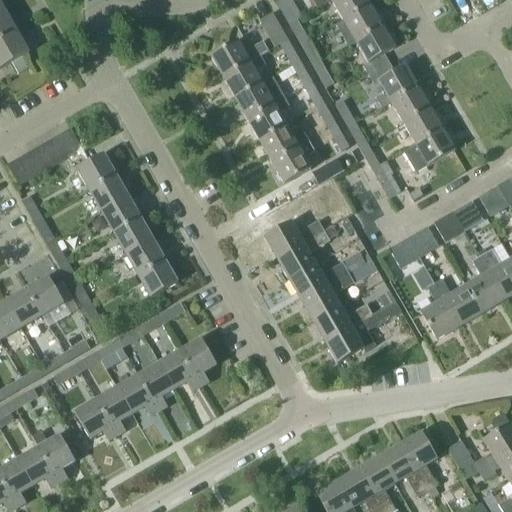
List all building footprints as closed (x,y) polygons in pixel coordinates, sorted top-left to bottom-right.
[(289,27),(296,22),(302,19),(290,0),(283,0),(276,4),(289,27)] [(317,10),(331,2),(333,0),(311,0),(317,10)] [(370,7),(365,0),(333,0),(331,2),(343,23),(370,7)] [(382,28),(370,7),(343,23),(335,27),(347,48),(355,44),(382,28)] [(3,10),(0,12),(0,41),(16,32),(3,10)] [(280,46),(287,42),(272,15),(260,22),(275,49),(280,46)] [(296,22),(289,27),(300,47),(308,43),(296,22)] [(395,50),(382,28),(355,44),(368,65),(363,68),(368,77),(389,65),(384,56),(395,50)] [(0,70),(28,55),(16,32),(0,41),(0,70)] [(287,42),(280,46),(292,68),(299,63),(287,42)] [(244,54),(237,43),(210,58),(223,80),(260,58),(268,54),(262,43),(244,54)] [(308,43),(300,47),(313,69),(320,64),(308,43)] [(235,101),(262,86),(254,73),(265,67),(260,58),(223,80),(235,101)] [(299,63),(292,68),(304,89),(312,85),(299,63)] [(333,86),(320,64),(313,69),(325,90),(333,86)] [(378,83),(385,95),(376,101),(381,111),(391,105),(391,104),(417,89),(405,67),(394,73),(389,65),(368,77),(373,86),(378,83)] [(273,79),(262,86),(235,101),(247,122),(284,100),(279,91),(273,79)] [(312,85),(304,89),(316,111),(324,106),(312,85)] [(391,104),(391,105),(403,125),(430,110),(417,89),(391,104)] [(259,143),(286,128),(279,115),(290,109),(284,100),(247,122),(259,143)] [(348,129),(355,125),(343,103),(335,108),(348,129)] [(324,106),(316,111),(328,132),(336,127),(324,106)] [(403,125),(415,146),(442,131),(430,110),(403,125)] [(355,125),(348,129),(360,151),(367,146),(355,125)] [(348,149),(336,127),(328,132),(341,153),(348,149)] [(303,134),(293,140),(286,128),(259,143),(271,164),(298,149),(308,143),(303,134)] [(60,137),(71,157),(82,152),(70,131),(60,137)] [(442,131),(415,146),(415,147),(403,154),(416,175),(428,168),(455,152),(442,131)] [(60,137),(49,143),(61,163),(71,157),(60,137)] [(49,143),(38,149),(50,169),(61,163),(49,143)] [(308,143),(298,149),(271,164),(284,186),(310,171),(304,160),(314,154),(308,143)] [(367,146),(360,151),(372,172),(379,167),(367,146)] [(38,149),(28,155),(40,175),(50,169),(38,149)] [(28,155),(17,161),(29,181),(40,175),(28,155)] [(89,193),(116,178),(103,156),(76,171),(89,193)] [(344,173),(337,160),(311,175),(319,188),(344,173)] [(19,187),(29,181),(17,161),(7,166),(19,187)] [(380,168),(379,167),(372,172),(388,201),(401,194),(384,165),(380,168)] [(116,178),(89,193),(101,214),(128,199),(116,178)] [(511,188),(508,181),(497,188),(509,207),(510,209),(511,207),(511,188)] [(509,207),(497,188),(478,199),(490,219),(509,207)] [(21,203),(34,225),(42,220),(29,198),(21,203)] [(128,199),(101,214),(113,235),(140,220),(128,199)] [(453,214),(464,234),(483,223),(471,203),(453,214)] [(445,245),(464,234),(453,214),(434,225),(445,245)] [(42,220),(34,225),(46,246),(54,241),(42,220)] [(140,220),(113,235),(126,257),(152,241),(140,220)] [(276,261),(324,233),(318,223),(297,235),(291,224),(264,239),(276,261)] [(333,228),(324,233),(328,241),(337,236),(333,228)] [(427,229),(408,240),(419,260),(438,249),(427,229)] [(276,261),(288,281),(315,266),(309,255),(329,243),(328,241),(324,233),(276,261)] [(419,260),(408,240),(389,251),(401,271),(419,260)] [(54,241),(46,246),(58,267),(66,263),(54,241)] [(126,257),(138,278),(165,263),(152,241),(126,257)] [(491,252),(486,255),(479,259),(504,302),(511,297),(511,264),(510,261),(500,267),(491,252)] [(322,277),(319,273),(315,266),(288,281),(301,302),(348,275),(356,270),(364,266),(365,265),(359,255),(342,265),(322,277)] [(471,263),(477,273),(481,279),(465,288),(482,315),(504,302),(479,259),(471,263)] [(364,266),(356,270),(362,280),(374,273),(377,272),(371,262),(365,265),(364,266)] [(78,284),(66,263),(58,267),(71,288),(78,284)] [(177,285),(170,273),(165,263),(138,278),(150,300),(177,285)] [(354,285),(348,275),(301,302),(313,323),(340,308),(333,297),(354,285)] [(26,291),(41,318),(63,305),(48,279),(26,291)] [(434,285),(459,328),(482,315),(465,288),(450,296),(441,281),(434,285)] [(83,310),(91,305),(78,284),(71,288),(83,310)] [(459,328),(434,285),(427,289),(436,305),(420,314),(437,342),(459,328)] [(26,291),(5,304),(20,330),(41,318),(26,291)] [(389,292),(378,299),(385,310),(395,303),(389,292)] [(376,348),(367,333),(378,327),(378,328),(402,315),(395,303),(385,310),(372,317),(325,344),(337,366),(363,351),(365,354),(376,348)] [(5,304),(0,306),(0,342),(20,330),(5,304)] [(91,305),(83,310),(96,332),(103,327),(91,305)] [(158,317),(163,326),(185,313),(180,305),(158,317)] [(346,319),(340,308),(313,323),(325,344),(372,317),(366,307),(346,319)] [(142,338),(163,326),(158,317),(137,329),(142,338)] [(121,350),(142,338),(137,329),(116,341),(121,350)] [(179,353),(200,389),(209,384),(203,375),(216,367),(200,340),(179,353)] [(101,362),(121,350),(116,341),(95,354),(101,362)] [(63,355),(68,363),(90,350),(85,342),(63,355)] [(179,353),(158,365),(174,392),(186,384),(192,394),(200,389),(179,353)] [(80,374),(101,362),(95,354),(74,366),(80,374)] [(63,355),(42,367),(47,376),(68,363),(63,355)] [(158,365),(137,377),(158,413),(167,409),(161,399),(174,392),(158,365)] [(74,366),(53,378),(45,383),(50,391),(80,374),(74,366)] [(42,367),(20,379),(25,388),(47,376),(42,367)] [(137,377),(116,389),(132,416),(144,409),(150,418),(158,413),(137,377)] [(20,379),(0,391),(0,393),(4,400),(25,388),(20,379)] [(116,389),(95,402),(117,438),(125,433),(120,423),(132,416),(116,389)] [(32,390),(11,403),(16,411),(37,399),(32,390)] [(108,443),(117,438),(95,402),(74,414),(90,441),(102,433),(108,443)] [(11,403),(0,409),(0,420),(16,411),(11,403)] [(491,426),(496,434),(483,442),(492,457),(486,460),(485,458),(474,465),(461,442),(446,451),(465,483),(478,474),(511,453),(511,429),(509,426),(504,418),(500,417),(492,422),(491,426)] [(400,447),(427,494),(437,488),(425,468),(437,461),(421,434),(400,447)] [(38,449),(59,486),(67,481),(62,471),(75,463),(59,437),(38,449)] [(417,500),(427,494),(400,447),(379,459),(394,486),(405,479),(417,500)] [(38,449),(17,461),(32,488),(45,481),(50,490),(59,486),(38,449)] [(511,453),(478,474),(483,483),(495,475),(494,473),(500,469),(509,484),(511,481),(511,453)] [(395,511),(383,492),(394,486),(379,459),(358,471),(381,511),(395,511)] [(17,461),(0,470),(0,480),(17,510),(26,505),(20,495),(32,488),(17,461)] [(368,511),(381,511),(358,471),(337,483),(352,510),(363,504),(368,511)] [(6,511),(13,511),(17,510),(0,480),(0,506),(3,505),(6,511)] [(511,481),(509,484),(511,489),(511,501),(511,502),(510,500),(498,507),(501,511),(507,511),(511,509),(511,481)] [(337,483),(316,496),(325,511),(348,511),(352,510),(337,483)]
